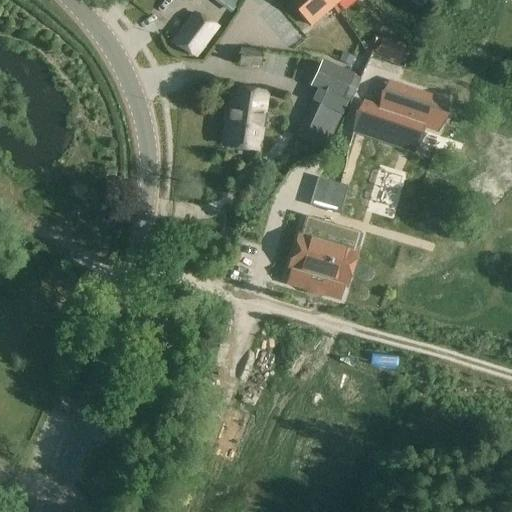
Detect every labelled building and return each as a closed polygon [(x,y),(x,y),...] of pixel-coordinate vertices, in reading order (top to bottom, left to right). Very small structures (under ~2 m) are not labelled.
[(151,20),(162,29),(177,9),(166,0),(151,20)] [(217,0),(232,11),(240,0),(217,0)] [(312,28),(343,0),(290,0),(288,2),(312,28)] [(218,28),(195,11),(172,43),(196,60),(218,28)] [(405,50),(393,45),(381,40),(375,54),(387,59),(398,65),(400,60),(404,51),(405,50)] [(339,62),(353,69),(363,47),(349,41),(339,62)] [(315,73),(317,54),(275,49),(273,68),(315,73)] [(241,67),(261,67),(262,52),(241,51),(241,67)] [(353,76),(322,62),(311,87),(342,101),(353,76)] [(402,75),(375,65),(371,79),(367,77),(358,103),(362,104),(354,128),(417,150),(426,124),(409,118),(415,98),(396,92),(402,75)] [(233,88),(224,146),(257,150),(260,131),(265,129),(266,118),(262,114),(265,93),(233,88)] [(312,102),(296,137),(326,150),(342,115),(312,102)] [(403,207),(408,189),(391,184),(386,203),(403,207)] [(293,270),(295,271),(291,285),(339,299),(343,285),(346,286),(359,240),(306,225),(293,270)] [(511,258),(503,264),(511,283),(511,258)]
